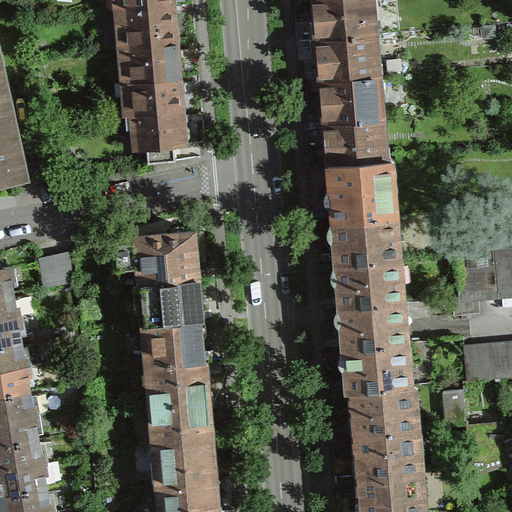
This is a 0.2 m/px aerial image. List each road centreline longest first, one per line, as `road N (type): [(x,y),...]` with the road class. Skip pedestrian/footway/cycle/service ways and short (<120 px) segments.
road 1 (primary): [(253,178),(283,511)]
road 2 (residential): [(253,178),(0,226)]
road 3 (primary): [(241,0),(253,178)]
